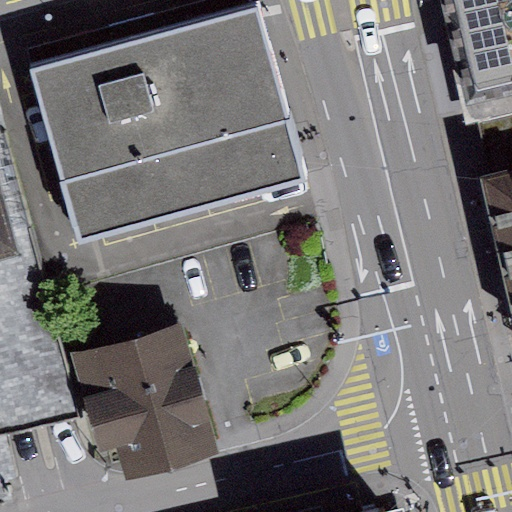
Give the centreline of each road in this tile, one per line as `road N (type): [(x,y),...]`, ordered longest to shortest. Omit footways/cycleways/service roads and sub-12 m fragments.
road 1 (primary): [(466,425),(357,0)]
road 2 (residential): [(466,425),(100,511)]
